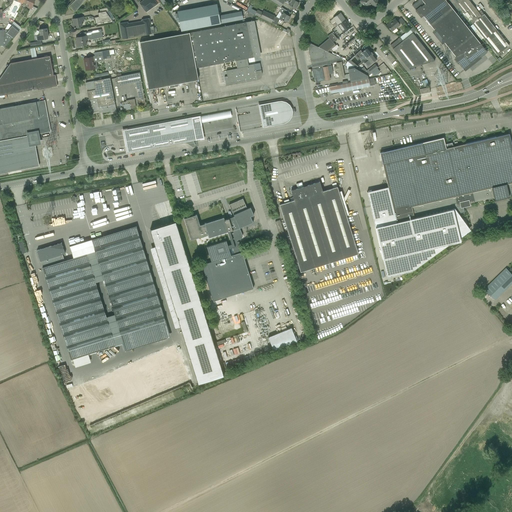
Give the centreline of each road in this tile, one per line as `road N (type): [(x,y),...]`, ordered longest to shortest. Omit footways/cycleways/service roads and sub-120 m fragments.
road 1 (unclassified): [(78,134),(307,91)]
road 2 (tertiary): [(85,171),(314,128)]
road 3 (tertiary): [(314,128),(458,101),(503,81)]
road 4 (track): [(511,368),(414,511)]
road 5 (unclassified): [(78,134),(53,0)]
